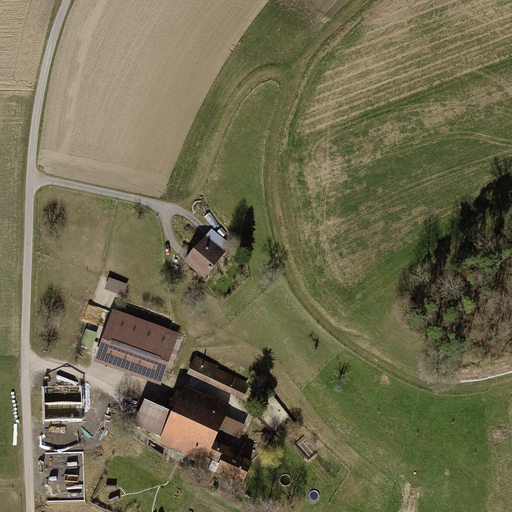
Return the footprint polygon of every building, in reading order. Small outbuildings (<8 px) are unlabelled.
[(227,256),(203,240),(188,263),(211,279),(227,256)] [(128,287),(109,281),(106,290),(124,297),(128,287)] [(178,335),(117,315),(101,361),(163,380),(178,335)] [(97,333),(88,330),(83,345),(92,348),(97,333)] [(250,384),(197,359),(191,373),(244,398),(250,384)] [(256,467),(230,456),(233,451),(218,444),(233,410),(188,391),(167,439),(225,465),(222,473),(248,484),(256,467)] [(237,421),(232,435),(243,439),(248,425),(237,421)]
